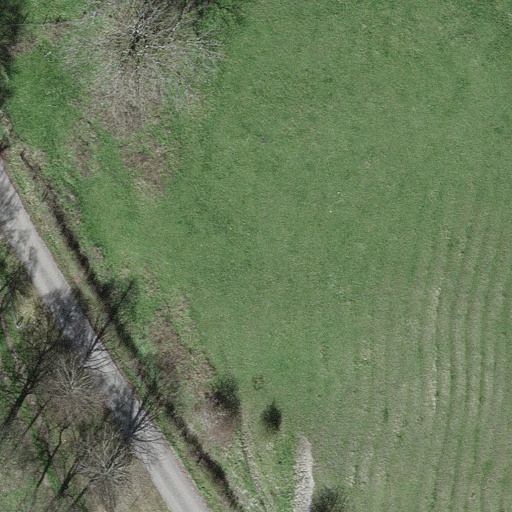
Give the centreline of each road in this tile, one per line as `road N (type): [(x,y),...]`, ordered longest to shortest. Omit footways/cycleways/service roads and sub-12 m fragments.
road 1 (track): [(192,511),(0,190)]
road 2 (track): [(0,359),(14,413),(60,511)]
